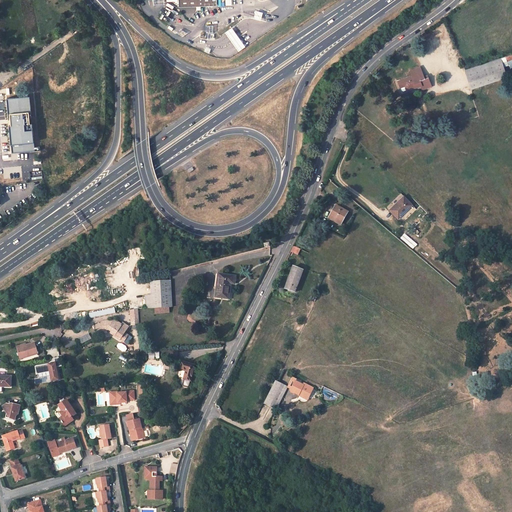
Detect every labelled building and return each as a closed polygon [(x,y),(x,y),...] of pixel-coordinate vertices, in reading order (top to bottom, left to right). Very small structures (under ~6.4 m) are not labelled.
[(232,28),(226,33),(239,51),(246,46),(232,28)] [(507,77),(501,58),(478,66),(479,71),(468,75),(473,89),(507,77)] [(468,75),(479,71),(478,66),(466,71),(468,75)] [(66,67),(52,76),(57,85),(72,76),(66,67)] [(401,87),(405,86),(407,90),(415,87),(415,88),(416,88),(421,86),(422,87),(431,84),(427,75),(424,77),(422,73),(398,82),(401,87)] [(14,107),(11,102),(0,109),(0,113),(2,117),(4,120),(17,112),(14,107)] [(2,117),(0,118),(3,123),(12,117),(13,119),(21,114),(16,106),(14,107),(17,112),(4,120),(2,117)] [(404,196),(390,210),(399,218),(412,205),(404,196)] [(330,219),(341,225),(348,212),(336,206),(334,210),(335,211),(330,219)] [(405,233),(401,237),(412,249),(417,245),(405,233)] [(292,252),(298,255),(301,249),(294,246),(292,252)] [(294,267),(286,288),(295,292),(303,270),(294,267)] [(236,276),(219,274),(216,297),(229,298),(231,286),(229,286),(230,283),(231,283),(235,283),(236,276)] [(170,281),(152,282),(152,295),(146,295),(147,308),(172,306),(170,281)] [(111,333),(115,336),(114,337),(120,340),(121,339),(124,342),(128,335),(125,333),(129,327),(123,323),(121,325),(115,320),(114,321),(112,320),(100,323),(101,329),(102,331),(109,330),(112,332),(111,333)] [(81,344),(91,339),(88,333),(78,339),(81,344)] [(38,354),(35,343),(27,345),(27,346),(17,349),(19,358),(38,354)] [(59,379),(56,366),(62,365),(60,358),(55,358),(56,362),(36,366),(37,373),(50,371),(52,380),(59,379)] [(191,381),(196,365),(182,361),(180,369),(186,370),(184,379),(183,384),(184,386),(187,387),(189,386),(191,381)] [(2,376),(0,375),(0,390),(0,391),(0,386),(11,387),(11,376),(6,376),(2,376)] [(292,389),(296,381),(297,379),(293,378),(288,387),(292,389)] [(276,381),(265,404),(276,409),(287,387),(276,381)] [(292,389),(291,391),(299,395),(300,393),(308,397),(313,388),(304,383),(304,385),(296,381),(292,389)] [(111,392),(111,401),(119,401),(119,402),(121,402),(128,402),(128,400),(136,399),(135,391),(127,391),(127,392),(118,392),(118,391),(111,392)] [(68,400),(60,405),(62,409),(64,411),(63,412),(62,413),(64,416),(62,417),(61,418),(63,421),(64,423),(66,426),(75,420),(72,416),(74,415),(76,415),(77,414),(68,400)] [(4,406),(8,414),(7,418),(16,421),(18,415),(20,415),(22,406),(14,404),(13,405),(8,404),(4,406)] [(129,422),(128,422),(131,431),(133,431),(135,440),(147,438),(144,428),(141,419),(140,418),(137,418),(138,420),(135,420),(129,422)] [(110,424),(101,426),(103,440),(100,440),(102,447),(110,446),(109,439),(113,438),(110,424)] [(19,431),(6,435),(7,438),(4,439),(5,440),(20,435),(19,433),(19,431)] [(5,440),(8,451),(16,448),(13,441),(21,438),(20,435),(5,440)] [(62,454),(61,453),(78,447),(75,437),(67,440),(66,438),(57,441),(56,440),(49,442),(54,457),(62,454)] [(17,481),(26,478),(22,464),(21,465),(18,457),(11,459),(13,467),(12,467),(17,481)] [(149,478),(153,478),(152,492),(150,491),(148,491),(148,500),(163,500),(163,492),(159,492),(159,477),(159,474),(157,474),(157,468),(145,468),(145,473),(149,473),(149,478)] [(107,484),(106,478),(97,480),(99,489),(100,489),(101,493),(107,492),(111,491),(110,487),(108,487),(107,484)] [(108,498),(107,492),(101,493),(97,494),(99,503),(101,503),(101,507),(107,506),(111,505),(110,501),(108,502),(108,498)] [(44,511),(41,501),(28,505),(31,511),(32,511),(31,511),(44,511)]
